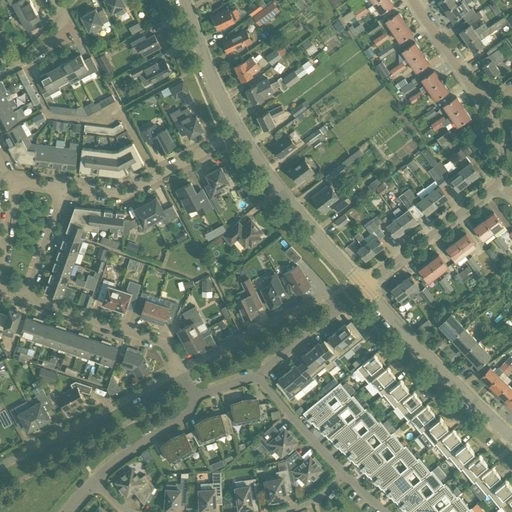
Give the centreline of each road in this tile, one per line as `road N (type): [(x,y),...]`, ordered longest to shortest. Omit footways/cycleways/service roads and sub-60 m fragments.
road 1 (tertiary): [(511,434),(363,285)]
road 2 (residential): [(0,466),(179,371)]
road 3 (tertiary): [(363,285),(242,133)]
road 4 (residential): [(63,189),(125,193),(242,133)]
road 5 (residential): [(179,371),(164,344),(25,297)]
road 6 (residential): [(363,285),(497,182)]
road 7 (residential): [(179,371),(327,296)]
road 8 (tertiary): [(242,133),(185,0)]
road 9 (residential): [(345,475),(257,376)]
road 10 (residential): [(492,104),(411,0)]
road 11 (residential): [(95,481),(183,417),(194,399)]
road 12 (residential): [(257,376),(338,310),(327,296)]
